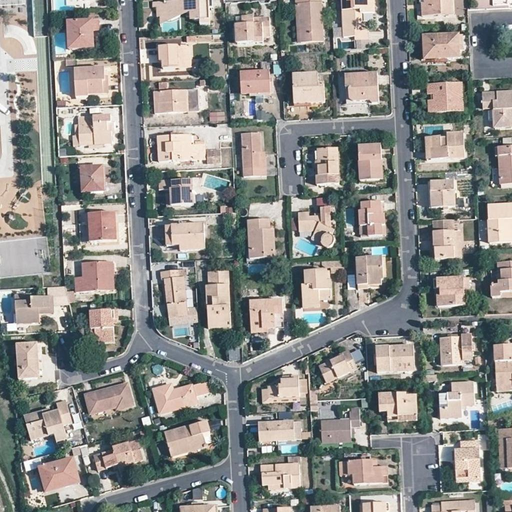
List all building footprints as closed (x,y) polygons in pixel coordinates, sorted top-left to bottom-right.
[(209,0),(159,3),(159,11),(160,23),(163,23),(170,22),(180,19),(190,13),(190,17),(195,21),(200,21),(200,25),(210,24),(209,0)] [(294,0),(295,4),(300,4),(302,43),(323,41),(321,3),(320,0),(294,0)] [(361,14),(362,14),(374,13),(373,0),(341,0),(343,37),(354,37),(354,32),(353,10),(361,10),(361,14)] [(423,0),(424,3),(424,4),(425,8),(421,8),(422,16),(452,15),(451,0),(423,0)] [(362,32),(362,14),(361,14),(361,10),(353,10),(354,32),(362,32)] [(262,19),(262,24),(253,24),(253,19),(253,17),(242,17),(242,25),(236,25),(237,44),(263,43),(263,37),(269,37),(269,19),(262,19)] [(88,32),(94,31),(100,31),(99,21),(68,23),(69,50),(89,49),(88,32)] [(362,32),(354,32),(354,37),(355,41),(369,40),(368,32),(362,32)] [(423,38),(424,57),(435,56),(435,60),(460,59),(459,36),(423,38)] [(186,60),(185,46),(159,47),(160,62),(162,62),(163,69),(191,68),(191,60),(186,60)] [(88,97),(88,96),(109,95),(108,82),(105,82),(104,69),(75,71),(76,98),(88,97)] [(269,72),(240,74),(241,94),(270,93),(269,72)] [(317,74),(292,76),(294,105),(325,103),(324,84),(318,84),(317,74)] [(345,76),(345,88),(348,88),(349,97),(349,99),(350,100),(351,101),(353,102),(356,102),(369,102),(371,105),(379,105),(377,74),(345,76)] [(433,95),(433,101),(434,113),(462,111),(461,85),(427,86),(427,96),(433,95)] [(188,91),(160,92),(161,104),(157,105),(157,114),(189,113),(198,112),(198,90),(188,91)] [(511,92),(492,94),(493,110),(494,128),(511,127),(511,92)] [(493,110),(492,94),(482,94),(483,111),(493,110)] [(358,103),(357,110),(366,112),(368,105),(358,103)] [(224,112),(209,113),(209,123),(225,122),(224,112)] [(108,133),(107,123),(96,123),(79,124),(80,147),(112,145),(111,133),(108,133)] [(266,167),(260,168),(259,153),(262,153),(261,134),(241,134),(243,168),(243,178),(266,176),(266,167)] [(205,158),(205,145),(192,146),(191,136),(157,137),(159,162),(205,160),(205,158)] [(440,138),(431,139),(431,145),(433,145),(434,150),(426,151),(426,161),(464,159),(463,136),(447,136),(448,140),(441,141),(440,138)] [(431,145),(431,139),(425,139),(426,151),(434,150),(433,145),(431,145)] [(204,142),(205,145),(205,158),(213,158),(212,142),(204,142)] [(378,159),(381,159),(381,146),(358,148),(360,182),(379,181),(378,159)] [(511,148),(498,149),(499,157),(500,186),(511,185),(511,148)] [(317,150),(319,177),(319,186),(340,185),(339,175),(337,149),(317,150)] [(102,167),(81,169),(83,193),(103,191),(102,167)] [(172,182),(159,183),(160,191),(170,190),(170,195),(171,206),(195,205),(193,181),(172,182)] [(432,209),(455,208),(453,183),(430,184),(432,209)] [(381,216),(384,215),(383,203),(361,204),(362,212),(359,212),(360,227),(368,227),(369,237),(382,236),(381,216)] [(510,220),(511,219),(511,205),(488,207),(489,243),(511,242),(510,220)] [(321,209),(322,216),(309,217),(309,213),(298,214),(299,233),(314,232),(311,240),(321,245),(322,247),(323,247),(325,248),(326,248),(328,249),(330,249),(330,247),(331,247),(332,246),(333,245),(334,244),(334,242),(334,240),(333,238),(332,236),(334,231),(331,229),(331,224),(330,209),(321,209)] [(115,214),(89,215),(90,243),(117,241),(115,214)] [(270,221),(248,222),(250,259),(275,259),(274,231),(270,231),(270,221)] [(172,247),(180,247),(185,247),(185,252),(205,251),(204,225),(172,227),(172,247)] [(460,232),(453,233),(454,259),(462,259),(460,232)] [(434,233),(434,243),(439,243),(440,260),(454,259),(453,233),(434,233)] [(357,260),(358,287),(368,286),(368,287),(381,286),(381,281),(383,281),(382,259),(357,260)] [(82,265),(83,278),(75,279),(76,293),(84,293),(110,291),(108,263),(82,265)] [(511,293),(511,263),(497,264),(498,272),(501,272),(501,282),(498,283),(498,286),(491,286),(491,299),(500,298),(500,294),(511,293)] [(161,280),(164,280),(169,318),(188,316),(184,277),(187,277),(185,270),(161,273),(161,280)] [(303,309),(320,308),(319,301),(331,301),(330,281),(328,281),(327,271),(305,273),(306,286),(302,286),(303,309)] [(228,272),(208,273),(208,287),(207,287),(208,323),(230,323),(228,272)] [(468,279),(449,280),(449,289),(439,289),(440,296),(437,296),(437,308),(464,306),(464,296),(469,296),(468,279)] [(449,289),(449,280),(436,281),(437,289),(439,289),(449,289)] [(69,303),(65,287),(49,288),(49,298),(53,298),(54,307),(69,306),(69,303)] [(31,295),(15,296),(16,303),(31,302),(31,299),(31,295)] [(50,309),(49,298),(31,299),(31,302),(16,303),(17,325),(40,324),(39,316),(39,310),(50,309)] [(53,298),(49,298),(50,309),(39,310),(39,316),(54,315),(54,307),(53,298)] [(282,301),(250,303),(251,334),(263,333),(263,330),(276,330),(276,328),(284,328),(283,315),(282,301)] [(118,311),(89,313),(90,330),(95,330),(95,339),(114,339),(113,324),(113,320),(117,320),(119,320),(118,311)] [(95,330),(90,330),(91,344),(114,343),(114,339),(95,339),(95,330)] [(461,338),(441,339),(443,366),(463,365),(463,361),(472,360),(471,335),(461,335),(461,338)] [(38,344),(16,345),(19,380),(41,378),(38,344)] [(397,373),(414,372),(413,346),(376,348),(378,374),(397,373)] [(511,346),(508,346),(501,347),(494,347),(496,386),(511,385),(511,346)] [(239,349),(229,350),(230,361),(240,361),(239,349)] [(341,353),(343,356),(350,373),(358,370),(348,350),(341,353)] [(328,363),(343,356),(341,353),(327,360),(328,363)] [(343,356),(328,363),(319,367),(326,384),(350,373),(343,356)] [(298,376),(290,376),(291,380),(282,380),(282,386),(267,387),(267,390),(268,399),(299,398),(298,380),(298,376)] [(308,398),(307,379),(298,380),(299,398),(308,398)] [(451,384),(452,394),(439,395),(441,419),(448,419),(461,418),(461,407),(474,406),(473,383),(451,384)] [(200,384),(191,387),(174,391),(173,385),(154,391),(160,414),(196,404),(194,396),(196,396),(196,398),(210,394),(207,384),(200,385),(200,384)] [(127,385),(86,396),(91,415),(116,408),(116,411),(133,406),(127,385)] [(268,399),(267,390),(262,390),(262,404),(299,402),(299,398),(268,399)] [(387,412),(387,417),(406,416),(416,416),(415,396),(406,396),(407,394),(378,396),(379,412),(387,412)] [(56,404),(58,412),(63,426),(72,424),(65,402),(56,404)] [(349,410),(350,421),(350,428),(354,428),(360,428),(359,409),(349,410)] [(58,412),(51,414),(43,416),(41,412),(28,416),(31,425),(27,426),(31,441),(41,438),(54,435),(57,442),(66,440),(63,426),(58,412)] [(350,428),(350,421),(322,423),(324,445),(351,443),(351,439),(350,435),(350,428)] [(207,422),(189,427),(192,437),(203,434),(210,432),(207,422)] [(259,442),(300,441),(300,423),(258,424),(259,442)] [(65,426),(67,439),(74,438),(73,425),(65,426)] [(192,437),(189,427),(165,434),(171,458),(206,447),(203,434),(192,437)] [(511,428),(499,429),(500,456),(508,456),(508,467),(511,467),(511,428)] [(43,445),(41,438),(31,441),(33,448),(43,445)] [(115,454),(104,458),(107,469),(113,467),(118,466),(119,469),(119,472),(136,468),(135,463),(143,461),(138,441),(113,448),(114,451),(115,454)] [(460,450),(478,449),(478,441),(460,442),(460,450)] [(480,477),(478,449),(460,450),(455,451),(455,459),(456,479),(480,477)] [(104,458),(103,454),(93,456),(98,472),(107,469),(104,458)] [(39,469),(45,488),(60,484),(61,488),(79,483),(73,459),(39,469)] [(372,461),(344,462),(345,477),(353,476),(354,486),(387,484),(387,472),(386,468),(377,468),(373,468),(372,461)] [(276,473),(262,474),(263,485),(268,485),(284,484),(284,489),(300,488),(299,464),(275,466),(276,473)] [(136,468),(119,472),(121,477),(137,472),(136,468)] [(60,484),(45,488),(46,492),(61,488),(60,484)] [(511,511),(511,496),(502,497),(502,506),(505,506),(504,511),(511,511)] [(487,511),(495,511),(494,499),(487,500),(487,511)] [(431,509),(431,511),(474,511),(474,502),(440,504),(441,506),(431,506),(431,509)]
